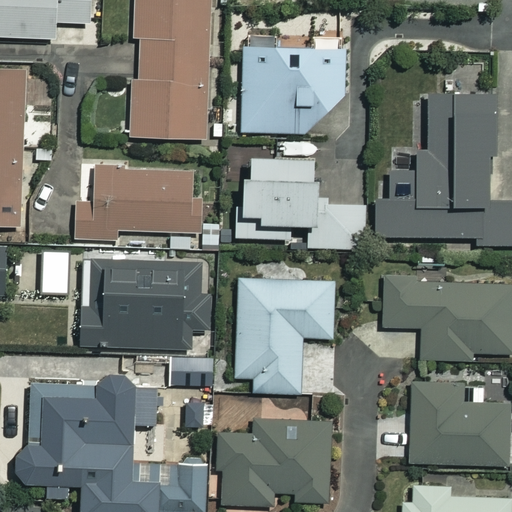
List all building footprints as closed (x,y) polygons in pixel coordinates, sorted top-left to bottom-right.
[(0,0),(0,37),(50,39),(51,22),(88,24),(88,0),(0,0)] [(207,0),(131,0),(130,38),(136,38),(135,77),(129,77),(127,137),(204,140),(207,0)] [(352,12),(313,12),(313,30),(352,30),(352,12)] [(240,132),(304,133),(341,99),(342,52),(241,51),(240,132)] [(24,68),(0,67),(0,226),(16,227),(24,68)] [(486,97),(424,96),(424,150),(412,150),(411,198),(373,198),(372,236),(474,238),(473,244),(511,244),(511,201),(485,202),(486,97)] [(307,159),(236,157),(234,238),(287,239),(287,225),(307,226),(307,247),(361,249),(362,204),(306,203),(307,159)] [(190,174),(91,168),(89,201),(74,200),(72,238),(113,240),(114,229),(196,234),(198,198),(188,198),(190,174)] [(63,252),(39,253),(40,294),(64,293),(63,252)] [(197,264),(85,260),(83,305),(77,305),(75,345),(203,350),(205,295),(195,295),(197,264)] [(415,277),(380,277),(381,327),(419,327),(419,358),(467,357),(467,353),(511,352),(511,282),(415,284),(415,277)] [(330,282),(235,280),(234,377),(251,377),(251,392),(297,393),(298,337),(330,337),(330,282)] [(210,359),(176,359),(176,385),(210,385),(210,359)] [(26,448),(12,448),(12,484),(77,485),(76,511),(202,511),(203,466),(126,465),(127,425),(154,425),(154,385),(129,385),(121,376),(113,373),(101,376),(94,384),(26,383),(26,448)] [(459,385),(409,383),(406,462),(504,465),(506,403),(459,402),(459,385)] [(326,422),(254,421),(253,431),(214,431),(214,468),(219,468),(219,504),(266,505),(266,499),(325,500),(326,422)] [(449,486),(411,486),(411,502),(399,502),(399,511),(506,511),(507,498),(448,497),(449,486)]
